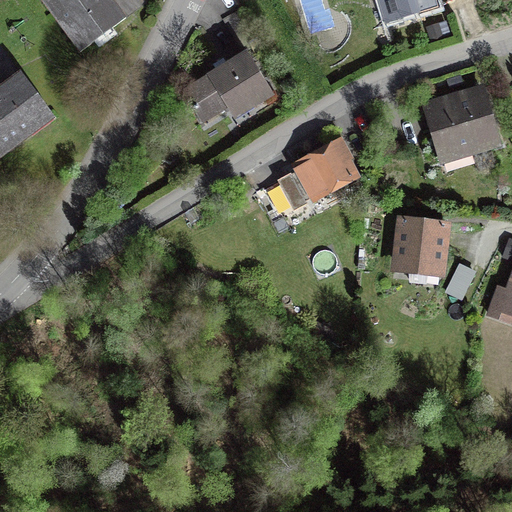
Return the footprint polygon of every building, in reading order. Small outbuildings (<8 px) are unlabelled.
[(85,49),(124,19),(109,0),(38,0),(61,30),(67,25),(85,49)] [(433,8),(430,0),(382,0),(389,21),(402,17),(412,22),(417,12),(433,8)] [(240,50),(255,41),(238,12),(221,21),(236,46),(237,45),(240,50)] [(269,96),(244,54),(226,66),(222,59),(212,66),(216,72),(183,93),(201,122),(209,117),(206,111),(218,103),(217,101),(221,98),(230,113),(249,102),(252,107),(269,96)] [(48,113),(19,73),(0,87),(0,158),(29,137),(25,131),(48,113)] [(497,145),(480,90),(424,107),(439,157),(468,147),(470,153),(497,145)] [(310,202),(353,178),(344,162),(350,159),(341,142),(292,169),(295,173),(290,176),(289,175),(276,182),(293,214),(306,206),(305,204),(310,201),(310,202)] [(395,267),(438,272),(443,232),(449,232),(449,230),(400,224),(395,267)] [(445,294),(459,300),(472,273),(458,266),(445,294)] [(511,278),(507,293),(496,290),(487,316),(509,324),(511,314),(511,278)]
